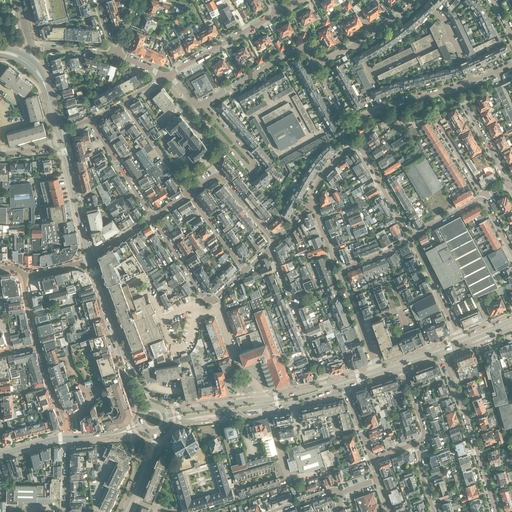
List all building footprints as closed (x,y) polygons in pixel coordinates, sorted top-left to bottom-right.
[(35,16),(37,24),(45,22),(51,21),(55,20),(57,19),(59,19),(60,18),(62,18),(63,18),(65,17),(67,17),(62,0),(31,0),(32,1),(33,7),(36,16),(35,16)] [(187,3),(184,2),(179,0),(178,2),(184,4),(183,4),(185,5),(184,6),(178,4),(177,7),(173,6),(173,7),(177,8),(183,11),(187,6),(190,4),(187,3)] [(210,13),(211,12),(218,9),(217,8),(213,0),(207,3),(205,4),(209,12),(210,13)] [(332,8),(331,6),(326,0),(325,0),(322,3),(327,11),(329,9),(329,10),(332,8)] [(372,4),(379,14),(384,10),(376,0),(374,2),(372,4)] [(430,0),(429,0),(428,0),(425,3),(423,6),(424,6),(430,12),(430,13),(432,10),(436,6),(430,0)] [(472,0),(467,6),(469,7),(470,6),(472,9),(473,9),(478,3),(479,2),(478,0),(472,0)] [(149,4),(148,6),(157,10),(158,6),(160,7),(161,5),(151,1),(150,2),(149,3),(149,4)] [(260,1),(251,6),(254,9),(253,10),(255,13),(259,10),(260,9),(263,7),(261,4),(261,3),(260,1)] [(120,3),(108,8),(109,10),(108,11),(108,13),(109,12),(109,13),(118,10),(117,7),(121,6),(120,3)] [(483,7),(478,3),(473,9),(472,9),(471,10),(474,14),(475,14),(483,7)] [(79,12),(90,9),(89,7),(90,6),(89,4),(88,4),(77,7),(79,12)] [(367,7),(374,17),(379,14),(372,4),(367,7)] [(157,10),(148,6),(147,8),(147,10),(146,12),(156,16),(157,14),(155,13),(157,10)] [(231,12),(228,6),(219,11),(218,9),(211,12),(210,13),(210,14),(212,18),(220,14),(224,21),(233,15),(235,14),(233,11),(231,12)] [(430,12),(424,6),(419,11),(425,17),(430,12)] [(370,20),(374,17),(367,7),(365,9),(364,8),(362,10),(370,20)] [(451,11),(448,8),(447,7),(443,11),(447,15),(451,11)] [(475,14),(474,14),(476,18),(479,17),(486,13),(485,12),(483,7),(475,14)] [(118,10),(109,13),(110,16),(109,16),(110,18),(111,18),(111,19),(120,16),(119,13),(124,11),(123,8),(118,10)] [(90,9),(79,12),(80,17),(83,17),(92,14),(91,14),(92,13),(92,11),(91,11),(90,9)] [(466,51),(469,50),(473,48),(471,45),(455,12),(454,11),(452,9),(451,11),(447,15),(449,16),(450,18),(465,49),(466,51)] [(313,14),(311,10),(305,13),(309,21),(313,19),(313,20),(317,17),(315,13),(313,14)] [(419,11),(415,14),(422,22),(424,20),(423,19),(425,17),(419,11)] [(123,14),(111,19),(114,26),(115,26),(115,27),(116,27),(118,27),(118,26),(118,25),(119,24),(118,22),(119,21),(118,20),(119,20),(119,19),(126,17),(127,13),(123,15),(123,14)] [(306,23),(309,21),(305,13),(300,16),(304,25),(307,24),(306,23)] [(327,18),(324,13),(322,15),(325,20),(328,25),(329,24),(331,23),(328,18),(327,18)] [(489,19),(486,13),(479,17),(480,20),(479,21),(480,23),(489,19)] [(355,18),(352,20),(357,28),(362,25),(356,14),(353,16),(355,18)] [(415,14),(411,18),(417,25),(419,22),(420,23),(422,22),(415,14)] [(233,15),(224,21),(228,27),(237,22),(233,15)] [(153,25),(156,27),(157,24),(154,23),(155,23),(153,22),(152,23),(151,22),(152,19),(144,16),(142,22),(153,26),(153,25)] [(97,25),(94,17),(88,19),(88,20),(91,28),(97,26),(97,25)] [(410,20),(406,22),(413,30),(415,28),(414,27),(417,25),(411,18),(410,20)] [(482,28),(491,24),(489,19),(480,23),(481,25),(480,25),(482,28)] [(357,28),(352,20),(350,21),(349,20),(347,22),(347,23),(352,31),(357,28)] [(47,39),(47,37),(47,34),(51,34),(50,31),(53,30),(51,25),(52,25),(52,23),(51,21),(45,22),(46,26),(39,29),(42,39),(47,39)] [(156,27),(153,25),(153,26),(142,22),(140,28),(147,31),(146,33),(152,35),(153,35),(152,34),(152,33),(150,33),(152,28),(155,30),(156,27)] [(344,24),(343,22),(338,25),(341,30),(344,28),(344,29),(345,31),(347,34),(349,33),(350,34),(353,32),(352,31),(347,23),(344,24)] [(413,30),(406,22),(402,26),(407,32),(410,30),(411,31),(413,30)] [(431,25),(428,27),(430,28),(438,44),(439,46),(445,43),(444,41),(437,26),(434,23),(433,22),(432,23),(433,24),(432,26),(431,25)] [(212,23),(207,26),(212,36),(217,33),(212,23)] [(289,23),(283,26),(287,33),(291,32),(291,33),(294,31),(289,23)] [(0,24),(0,40),(11,40),(11,25),(0,24)] [(491,24),(482,28),(484,33),(486,32),(494,29),(491,24)] [(213,36),(212,36),(207,26),(206,25),(201,28),(202,30),(202,31),(207,39),(207,40),(213,36)] [(283,26),(283,25),(280,27),(280,28),(278,29),(281,34),(278,35),(281,40),(289,36),(287,33),(283,26)] [(197,29),(195,26),(192,28),(194,32),(196,32),(202,42),(207,39),(202,31),(200,32),(199,30),(198,30),(197,29)] [(320,38),(322,38),(331,33),(329,30),(331,29),(330,26),(319,32),(320,34),(319,35),(320,38)] [(407,32),(402,26),(397,29),(404,37),(405,36),(405,34),(407,32)] [(47,34),(47,37),(51,38),(51,39),(64,39),(64,38),(65,38),(66,27),(55,27),(55,28),(54,27),(53,27),(53,28),(53,30),(50,31),(51,34),(47,34)] [(189,40),(188,38),(186,39),(185,37),(184,37),(183,35),(182,35),(181,32),(178,28),(174,30),(177,35),(177,34),(179,37),(179,38),(181,37),(182,39),(188,50),(193,47),(189,40)] [(499,36),(498,33),(495,28),(494,29),(486,32),(488,37),(494,35),(496,37),(499,36)] [(92,29),(91,41),(100,42),(102,40),(98,30),(92,29)] [(397,29),(393,33),(398,40),(401,37),(402,39),(404,37),(397,29)] [(135,37),(135,38),(144,41),(145,38),(146,39),(148,36),(137,32),(136,35),(135,37)] [(331,33),(322,38),(325,43),(334,38),(332,35),(333,35),(332,32),(331,33)] [(199,44),(192,33),(190,34),(187,36),(188,38),(189,40),(193,47),(199,44)] [(393,33),(388,36),(394,44),(396,43),(395,42),(398,40),(393,33)] [(414,41),(417,48),(434,39),(431,33),(414,41)] [(158,39),(159,37),(156,37),(153,35),(152,35),(150,40),(151,40),(151,41),(150,41),(149,44),(143,57),(149,59),(153,50),(150,49),(151,48),(152,48),(154,42),(156,38),(158,39)] [(267,47),(272,44),(267,35),(262,38),(266,45),(267,47)] [(394,44),(388,36),(386,38),(383,40),(388,47),(391,45),(392,46),(394,44)] [(334,38),(325,43),(328,48),(339,42),(336,37),(334,38)] [(144,41),(135,38),(133,42),(132,43),(133,44),(141,47),(142,45),(143,42),(144,41)] [(262,47),(266,45),(262,38),(256,41),(261,49),(263,48),(262,47)] [(174,45),(179,55),(185,52),(180,44),(177,45),(176,43),(175,44),(173,40),(171,41),(173,45),(174,45)] [(382,40),(378,43),(384,51),(386,50),(385,49),(388,47),(383,40),(382,40)] [(280,52),(283,51),(280,46),(278,41),(275,43),(280,52)] [(417,48),(414,41),(413,42),(413,41),(410,42),(412,46),(374,64),(376,69),(414,50),(415,51),(417,50),(417,48)] [(143,57),(149,44),(143,42),(142,45),(141,47),(133,44),(131,49),(131,52),(138,54),(138,55),(143,57)] [(378,43),(373,46),(378,53),(381,51),(382,52),(384,51),(378,43)] [(450,54),(445,43),(439,46),(445,59),(450,58),(450,54)] [(498,47),(502,54),(509,50),(506,44),(498,47)] [(174,58),(179,55),(174,45),(173,45),(171,46),(173,48),(170,50),(170,51),(174,58)] [(378,53),(373,46),(368,49),(373,56),(378,53)] [(501,58),(503,57),(502,54),(498,47),(498,46),(493,48),(493,50),(498,59),(501,57),(501,58)] [(246,47),(240,50),(246,61),(254,56),(251,51),(248,52),(246,47)] [(412,65),(414,63),(417,62),(419,61),(421,64),(424,63),(423,63),(441,54),(438,48),(421,56),(420,56),(419,54),(417,56),(379,75),(381,79),(412,65)] [(368,49),(363,52),(367,59),(368,60),(370,59),(369,58),(373,56),(368,49)] [(153,50),(149,59),(149,60),(155,62),(159,51),(157,50),(156,51),(153,50)] [(240,64),(243,63),(242,62),(245,60),(240,50),(234,53),(240,64)] [(498,59),(493,50),(488,52),(493,61),(498,59)] [(159,51),(155,62),(161,65),(163,64),(166,57),(166,55),(161,54),(162,52),(159,51)] [(367,59),(363,52),(360,53),(358,55),(355,56),(355,55),(353,56),(353,57),(357,63),(354,65),(354,66),(357,65),(362,62),(364,61),(367,59)] [(488,52),(483,55),(487,64),(493,61),(488,52)] [(487,64),(483,55),(478,57),(483,66),(487,64)] [(83,64),(81,57),(78,58),(78,57),(73,58),(75,70),(78,69),(83,69),(84,69),(82,64),(83,64)] [(81,57),(83,64),(84,63),(85,63),(87,65),(86,70),(90,71),(93,60),(85,58),(81,57)] [(483,66),(478,57),(473,59),(477,68),(483,66)] [(66,60),(61,61),(60,58),(55,60),(54,58),(50,59),(51,61),(52,67),(62,64),(66,63),(66,60)] [(75,70),(73,58),(66,59),(68,68),(71,67),(72,70),(72,71),(75,70)] [(302,64),(299,58),(292,62),(294,65),(292,66),(294,70),(296,69),(303,65),(302,63),(302,64)] [(336,74),(343,70),(341,67),(346,64),(348,68),(351,66),(348,59),(337,65),(337,67),(330,71),(333,76),(336,74)] [(468,62),(471,69),(472,71),(477,68),(473,59),(468,62)] [(98,61),(98,60),(96,60),(95,60),(95,61),(93,60),(90,71),(93,72),(93,70),(96,70),(99,62),(98,62),(98,61)] [(224,60),(218,63),(222,70),(225,68),(226,69),(228,68),(224,60)] [(460,64),(464,72),(464,73),(468,71),(471,69),(468,62),(467,60),(463,62),(460,64)] [(102,62),(100,61),(99,61),(99,62),(96,70),(99,71),(98,74),(101,75),(104,64),(102,63),(102,62)] [(464,72),(460,64),(459,62),(456,64),(457,66),(454,67),(458,75),(464,72)] [(110,64),(109,64),(107,63),(107,64),(104,64),(101,75),(104,76),(107,77),(110,65),(109,65),(110,64)] [(218,76),(221,75),(220,74),(223,73),(221,70),(222,70),(218,63),(213,66),(217,74),(216,74),(218,76)] [(62,64),(52,67),(54,73),(63,70),(62,64)] [(112,80),(112,78),(116,67),(113,66),(113,65),(111,64),(110,65),(107,77),(107,76),(109,77),(108,81),(112,80)] [(303,65),(296,69),(297,71),(296,72),(297,74),(306,69),(303,65)] [(363,88),(364,90),(365,92),(373,88),(371,85),(370,85),(363,69),(364,69),(362,65),(355,68),(356,70),(357,72),(357,71),(365,88),(363,88)] [(458,75),(454,67),(452,68),(451,66),(449,67),(451,77),(457,75),(458,75)] [(25,95),(33,86),(32,85),(23,77),(19,74),(9,67),(8,68),(8,67),(0,76),(1,77),(1,78),(6,82),(5,84),(17,93),(18,91),(24,96),(24,95),(25,95)] [(75,70),(77,77),(83,76),(83,69),(78,69),(75,70)] [(306,69),(297,74),(298,76),(300,76),(301,78),(308,74),(306,69)] [(217,86),(213,79),(207,70),(204,72),(204,70),(187,80),(193,91),(194,90),(198,98),(214,89),(214,88),(217,86)] [(280,73),(278,74),(282,82),(283,83),(285,82),(284,81),(287,79),(282,70),(280,71),(280,73)] [(343,70),(336,74),(338,79),(346,75),(343,70)] [(57,83),(66,80),(65,74),(53,78),(54,81),(56,80),(57,83)] [(129,79),(134,87),(142,82),(138,74),(129,79)] [(282,82),(278,74),(273,77),(278,84),(278,86),(280,84),(280,83),(282,82)] [(308,74),(301,78),(303,81),(301,82),(302,84),(311,79),(308,74)] [(416,87),(419,86),(420,86),(419,85),(421,85),(418,75),(418,74),(413,75),(413,77),(415,86),(416,87)] [(346,75),(338,79),(341,84),(348,80),(346,75)] [(278,84),(273,77),(269,79),(273,87),(274,88),(275,87),(275,86),(278,84)] [(134,87),(129,79),(124,81),(129,89),(134,87)] [(264,82),(268,90),(269,91),(271,90),(270,88),(273,87),(269,79),(264,82)] [(314,84),(311,79),(302,84),(303,86),(305,85),(306,88),(314,84)] [(66,80),(57,83),(58,85),(55,86),(56,89),(62,88),(62,91),(71,88),(71,85),(68,86),(66,80)] [(351,85),(348,80),(341,84),(344,89),(351,85)] [(400,90),(397,80),(395,81),(395,82),(391,83),(394,91),(400,90)] [(124,81),(119,84),(124,92),(129,89),(124,81)] [(260,84),(257,86),(261,94),(264,92),(268,90),(264,82),(260,84)] [(506,112),(511,109),(503,90),(502,87),(503,86),(505,85),(504,82),(502,83),(494,86),(498,95),(501,101),(504,108),(506,112)] [(394,91),(391,83),(386,85),(389,93),(394,91)] [(119,84),(115,87),(114,87),(118,95),(124,92),(119,84)] [(304,95),(308,93),(316,88),(314,84),(306,88),(305,88),(306,91),(303,93),(304,95)] [(354,90),(351,85),(344,89),(347,95),(354,90)] [(389,93),(386,85),(383,87),(383,85),(381,86),(381,87),(384,95),(386,95),(386,96),(390,94),(389,93)] [(261,94),(257,86),(252,89),(256,96),(259,95),(260,96),(262,95),(261,94)] [(114,87),(109,90),(113,98),(118,95),(114,87)] [(163,87),(161,89),(162,90),(153,98),(165,112),(174,103),(164,92),(166,90),(163,87)] [(378,98),(379,98),(379,97),(381,97),(384,95),(381,87),(378,89),(370,92),(372,95),(366,98),(367,102),(374,100),(377,98),(378,98)] [(62,91),(63,91),(60,92),(61,95),(63,94),(64,96),(70,95),(70,96),(73,95),(71,88),(62,91)] [(316,88),(308,93),(309,95),(310,94),(311,97),(319,93),(316,88)] [(107,91),(107,90),(106,89),(103,91),(104,93),(108,101),(113,98),(109,90),(107,91)] [(252,89),(247,91),(252,99),(254,97),(255,99),(257,97),(256,96),(252,89)] [(357,96),(354,90),(347,95),(350,100),(357,96)] [(108,101),(104,93),(103,91),(98,94),(99,95),(103,103),(108,101)] [(252,99),(247,91),(243,94),(247,101),(250,100),(250,101),(252,100),(252,99)] [(237,95),(239,98),(242,104),(245,102),(245,104),(247,103),(247,101),(243,94),(241,95),(240,93),(237,95)] [(312,103),(321,98),(319,93),(311,97),(313,100),(310,101),(312,103)] [(478,100),(481,105),(486,102),(487,102),(493,99),(492,97),(489,98),(486,93),(481,96),(482,97),(481,98),(480,98),(479,99),(478,100)] [(103,103),(99,95),(98,96),(97,94),(93,97),(94,98),(93,98),(98,106),(103,103)] [(297,94),(292,97),(295,103),(300,100),(297,94)] [(39,118),(39,120),(45,118),(38,95),(38,96),(37,96),(37,95),(26,98),(26,99),(25,99),(31,121),(32,120),(39,118)] [(357,96),(350,100),(349,102),(349,103),(351,103),(352,105),(363,99),(361,97),(358,98),(357,96)] [(73,105),(73,104),(77,103),(75,97),(67,99),(67,100),(65,100),(66,102),(64,103),(65,107),(67,106),(68,107),(73,105)] [(321,98),(312,103),(313,106),(315,104),(317,107),(324,103),(321,98)] [(363,99),(352,105),(355,110),(363,106),(361,103),(365,101),(363,99)] [(135,102),(142,114),(147,110),(147,108),(144,109),(139,100),(135,102)] [(300,100),(295,103),(298,109),(304,106),(300,100)] [(220,112),(227,107),(222,101),(217,106),(220,110),(220,111),(220,112)] [(142,114),(135,102),(130,105),(134,112),(138,116),(142,114)] [(288,102),(279,107),(283,114),(292,109),(288,102)] [(486,102),(481,105),(478,106),(480,112),(489,107),(487,102),(486,102)] [(327,107),(324,103),(317,107),(318,109),(317,110),(318,112),(327,107)] [(74,107),(73,105),(68,107),(68,109),(66,110),(67,113),(69,113),(70,114),(83,110),(82,110),(81,107),(77,108),(77,106),(74,107)] [(307,112),(304,106),(298,109),(302,115),(307,112)] [(229,108),(227,107),(220,112),(224,116),(231,109),(230,108),(229,108)] [(279,107),(273,110),(277,117),(283,114),(279,107)] [(321,117),(329,112),(327,107),(318,112),(321,117)] [(126,112),(124,108),(116,113),(120,121),(122,124),(123,127),(124,127),(125,126),(124,123),(123,123),(124,122),(123,121),(125,120),(125,121),(130,118),(129,115),(128,114),(127,111),(126,112)] [(227,120),(234,114),(236,113),(232,109),(231,109),(224,116),(227,120)] [(292,109),(283,114),(277,117),(266,124),(280,150),(298,141),(297,139),(306,134),(292,109)] [(450,119),(459,114),(456,109),(448,114),(450,119)] [(483,119),(492,115),(489,109),(480,114),(483,119)] [(83,110),(70,114),(70,115),(68,116),(68,119),(71,118),(71,119),(74,118),(75,119),(76,118),(76,117),(80,116),(80,115),(82,114),(82,113),(84,113),(83,110)] [(277,117),(273,110),(262,117),(266,124),(277,117)] [(146,115),(147,114),(148,113),(147,111),(139,117),(142,121),(147,117),(146,115)] [(307,112),(302,115),(305,121),(310,118),(307,112)] [(329,112),(321,117),(323,121),(332,117),(329,112)] [(116,124),(120,121),(116,113),(111,115),(115,123),(116,123),(116,124)] [(494,113),(492,115),(483,119),(486,124),(497,118),(494,113)] [(236,117),(234,114),(227,120),(231,124),(239,117),(237,116),(236,117)] [(451,119),(446,121),(447,123),(451,121),(451,122),(452,122),(453,124),(462,119),(459,114),(450,119),(451,119)] [(144,125),(152,119),(149,115),(147,117),(142,121),(144,125)] [(171,133),(174,137),(185,151),(194,161),(197,159),(198,161),(201,159),(205,156),(204,156),(207,154),(205,152),(208,149),(180,115),(177,117),(176,116),(173,118),(173,117),(169,120),(170,121),(167,123),(168,124),(165,127),(171,133)] [(440,115),(437,116),(441,123),(446,121),(445,118),(442,119),(440,115)] [(109,122),(110,122),(110,121),(111,121),(110,119),(109,117),(99,122),(99,123),(101,127),(109,122)] [(240,119),(239,117),(231,124),(234,128),(241,122),(239,120),(240,119)] [(332,117),(323,121),(321,123),(322,125),(323,124),(325,127),(327,125),(335,121),(332,117)] [(313,124),(310,118),(305,121),(308,127),(313,124)] [(400,118),(392,122),(395,127),(384,134),(387,139),(406,128),(400,118)] [(147,129),(155,123),(152,119),(144,125),(147,129)] [(465,125),(462,119),(453,124),(456,129),(457,129),(465,125)] [(104,132),(112,127),(110,125),(112,124),(111,123),(113,122),(111,120),(111,121),(110,121),(110,122),(109,122),(101,127),(104,132)] [(331,132),(338,128),(336,124),(335,121),(327,125),(329,129),(331,132)] [(241,122),(234,128),(238,132),(245,125),(244,123),(243,124),(241,122)] [(422,129),(419,131),(420,133),(431,126),(428,122),(421,126),(422,129)] [(490,132),(498,127),(496,122),(487,127),(490,132)] [(12,146),(33,140),(47,136),(46,135),(47,135),(43,123),(8,132),(8,134),(7,134),(10,145),(12,145),(12,146)] [(121,132),(122,134),(126,132),(128,135),(137,129),(134,125),(127,130),(128,130),(127,131),(125,129),(131,125),(129,123),(125,126),(124,127),(125,129),(121,132)] [(152,135),(161,129),(157,123),(149,129),(150,131),(149,131),(152,135)] [(313,124),(308,127),(312,134),(318,131),(313,124)] [(407,128),(409,132),(412,137),(413,137),(415,136),(419,134),(413,124),(407,128)] [(466,124),(465,125),(457,129),(460,134),(469,129),(466,124)] [(245,125),(238,132),(241,136),(248,130),(246,128),(247,127),(245,125)] [(434,130),(431,126),(420,133),(421,135),(425,133),(426,135),(434,130)] [(108,137),(115,132),(112,127),(104,132),(108,137)] [(338,128),(331,132),(331,133),(333,133),(335,136),(338,134),(344,131),(342,127),(339,129),(338,128)] [(498,127),(490,132),(493,137),(501,132),(498,127)] [(119,129),(117,131),(115,132),(108,137),(110,141),(117,136),(116,134),(120,132),(119,129)] [(140,133),(137,129),(128,135),(131,139),(133,137),(133,138),(140,133)] [(161,129),(152,135),(155,139),(157,141),(165,135),(161,129)] [(250,132),(248,130),(241,136),(245,140),(253,133),(254,132),(252,130),(250,132)] [(427,137),(424,139),(425,141),(436,134),(434,130),(426,135),(427,137)] [(78,171),(87,168),(85,160),(88,159),(87,155),(92,154),(92,151),(86,153),(84,143),(90,141),(88,131),(83,133),(83,135),(74,137),(75,141),(73,142),(77,160),(75,161),(78,171)] [(345,146),(351,142),(344,131),(338,134),(342,141),(340,142),(341,145),(343,143),(345,146)] [(463,141),(472,136),(470,131),(461,136),(463,141)] [(369,144),(377,139),(377,138),(378,137),(375,132),(369,136),(370,137),(366,140),(367,140),(366,140),(366,141),(367,142),(368,143),(369,144)] [(391,150),(412,137),(409,132),(396,140),(387,146),(374,154),(377,158),(385,153),(384,151),(388,148),(390,148),(391,150)] [(253,133),(245,140),(248,144),(255,138),(253,136),(254,135),(253,133)] [(121,139),(113,145),(116,148),(126,141),(121,134),(118,136),(121,139)] [(439,139),(436,134),(425,141),(427,144),(430,141),(431,143),(439,139)] [(130,145),(129,145),(129,146),(130,146),(131,148),(135,146),(144,139),(142,135),(135,140),(137,142),(134,143),(132,141),(131,142),(131,141),(128,143),(130,145)] [(498,146),(506,141),(503,135),(495,140),(498,146)] [(316,140),(319,145),(327,141),(324,136),(316,140)] [(466,146),(475,141),(472,136),(463,141),(466,146)] [(184,153),(185,151),(174,137),(167,142),(170,145),(167,148),(173,155),(176,153),(179,156),(184,153)] [(255,138),(248,144),(252,148),(258,143),(259,143),(255,138)] [(396,140),(395,138),(393,139),(387,142),(387,143),(385,144),(381,147),(380,145),(372,150),(374,154),(387,146),(396,140)] [(139,146),(140,147),(147,143),(144,139),(135,146),(136,148),(139,146)] [(380,143),(377,139),(369,144),(370,145),(370,146),(371,148),(372,148),(380,143)] [(310,143),(313,148),(319,145),(316,140),(310,143)] [(433,147),(430,149),(431,151),(442,144),(439,140),(432,144),(433,147)] [(118,152),(127,147),(126,145),(128,144),(129,145),(130,145),(128,143),(127,141),(126,141),(116,148),(118,152)] [(469,151),(478,146),(475,141),(466,146),(469,151)] [(509,147),(506,141),(498,146),(501,151),(509,147)] [(145,170),(154,163),(147,153),(153,149),(149,143),(135,153),(145,170)] [(258,143),(252,148),(250,150),(252,152),(254,155),(262,148),(259,145),(260,145),(258,143)] [(304,147),(307,152),(313,148),(310,143),(304,147)] [(329,144),(325,147),(330,154),(335,150),(329,144)] [(445,148),(442,144),(431,151),(432,153),(436,151),(437,153),(445,148)] [(322,148),(322,149),(320,151),(321,151),(327,157),(330,154),(325,147),(324,146),(323,146),(322,148)] [(478,146),(469,151),(471,154),(471,155),(472,157),(476,155),(475,154),(481,151),(478,146)] [(127,147),(118,152),(121,156),(131,150),(129,148),(128,148),(127,147)] [(298,150),(301,155),(307,152),(304,147),(298,150)] [(262,156),(266,153),(262,148),(254,155),(260,161),(264,157),(262,156)] [(445,148),(437,153),(438,155),(435,157),(436,159),(447,153),(445,148)] [(505,159),(511,155),(511,151),(510,149),(502,154),(505,159)] [(134,152),(133,150),(122,157),(124,159),(134,152)] [(292,154),(295,158),(301,155),(298,150),(292,154)] [(327,157),(321,151),(318,154),(317,153),(315,152),(314,154),(316,155),(323,162),(327,157)] [(356,161),(357,162),(361,159),(356,152),(354,151),(350,154),(355,162),(356,161)] [(396,154),(395,152),(392,154),(392,153),(389,155),(389,154),(386,156),(378,161),(380,164),(393,156),(396,154)] [(104,153),(101,155),(100,153),(91,158),(92,161),(93,163),(96,162),(98,165),(107,159),(104,153)] [(191,162),(184,153),(179,156),(179,157),(187,166),(191,162)] [(224,171),(230,165),(234,162),(225,153),(219,158),(220,160),(217,163),(224,171)] [(264,157),(260,161),(264,165),(271,159),(266,153),(262,156),(264,157)] [(447,153),(436,159),(438,162),(441,159),(442,161),(450,157),(447,153)] [(481,153),(476,156),(482,168),(483,168),(483,169),(484,168),(488,175),(487,176),(489,179),(486,181),(488,184),(493,181),(494,181),(495,181),(496,180),(496,179),(493,173),(490,174),(486,167),(489,165),(487,163),(488,163),(489,165),(492,163),(488,156),(484,158),(481,153)] [(286,163),(295,158),(292,154),(283,158),(286,163)] [(352,161),(352,160),(353,160),(349,154),(345,156),(350,165),(353,163),(352,161)] [(423,154),(407,164),(403,167),(405,171),(407,174),(422,199),(443,187),(429,164),(427,161),(423,154)] [(315,158),(313,160),(320,166),(323,162),(316,155),(314,157),(315,158)] [(393,156),(380,164),(382,168),(390,163),(396,160),(393,156)] [(134,161),(131,157),(124,162),(126,166),(134,161)] [(442,168),(453,161),(450,157),(442,161),(439,163),(442,168)] [(482,169),(482,168),(476,157),(472,159),(474,163),(473,163),(471,159),(466,162),(475,176),(479,173),(478,171),(482,169)] [(338,165),(336,167),(339,173),(342,171),(341,169),(348,164),(344,158),(341,160),(341,161),(338,162),(338,164),(338,165)] [(155,185),(159,183),(172,174),(169,171),(164,175),(159,167),(164,163),(161,159),(154,163),(145,170),(146,170),(148,173),(151,178),(154,184),(155,185)] [(273,167),(277,165),(276,164),(276,163),(274,161),(274,162),(271,159),(264,165),(266,168),(265,169),(266,170),(267,171),(270,174),(271,174),(276,179),(281,184),(285,176),(282,174),(275,170),(272,167),(273,166),(273,167)] [(403,162),(401,159),(399,161),(398,160),(391,165),(392,166),(384,171),(386,175),(398,167),(401,165),(402,167),(403,167),(407,164),(405,161),(403,162)] [(310,162),(309,164),(317,170),(320,166),(313,160),(311,163),(310,162)] [(137,165),(134,161),(126,166),(129,170),(137,165)] [(355,170),(364,165),(361,161),(353,166),(355,170)] [(97,172),(99,171),(108,165),(105,162),(96,168),(97,172)] [(237,177),(239,176),(237,174),(238,173),(236,170),(239,168),(234,162),(230,165),(224,171),(231,179),(234,177),(235,179),(237,177)] [(448,171),(456,166),(453,162),(442,169),(444,171),(447,169),(448,171)] [(309,167),(307,170),(314,175),(317,170),(309,164),(307,166),(309,167)] [(100,177),(104,175),(114,169),(111,165),(104,169),(105,171),(99,175),(100,177)] [(137,165),(129,170),(132,174),(140,169),(137,165)] [(364,165),(355,170),(358,174),(361,173),(361,172),(366,169),(364,165)] [(87,168),(78,171),(83,195),(97,186),(102,182),(101,180),(100,177),(99,175),(97,172),(96,168),(95,166),(91,168),(88,168),(87,168)] [(448,177),(459,171),(456,166),(448,171),(445,173),(448,177)] [(339,173),(336,167),(335,167),(332,170),(338,178),(339,177),(341,181),(342,180),(343,181),(344,180),(339,173)] [(109,177),(116,172),(114,169),(104,175),(100,177),(101,180),(108,175),(109,177)] [(140,169),(132,174),(135,179),(143,174),(140,169)] [(361,173),(358,174),(357,175),(359,179),(369,173),(366,169),(361,172),(361,173)] [(266,170),(262,174),(269,182),(270,184),(276,179),(271,174),(270,174),(267,171),(266,170)] [(304,172),(303,174),(311,179),(314,175),(307,170),(305,172),(304,172)] [(329,173),(336,185),(338,184),(338,182),(339,181),(338,178),(332,170),(329,173)] [(402,176),(407,174),(405,171),(401,173),(399,175),(396,177),(395,174),(388,179),(390,183),(402,176)] [(454,180),(461,175),(459,171),(448,177),(449,180),(453,178),(454,180)] [(141,185),(151,178),(148,173),(144,175),(145,177),(138,182),(141,185)] [(334,186),(336,185),(329,173),(326,176),(327,177),(326,178),(327,179),(328,179),(332,184),(333,187),(334,186)] [(479,173),(475,176),(476,178),(477,178),(482,187),(485,186),(486,186),(488,185),(488,184),(486,181),(489,179),(487,176),(485,173),(481,175),(479,173)] [(257,178),(265,187),(269,183),(269,182),(262,174),(257,178)] [(303,176),(301,179),(308,184),(311,179),(303,174),(301,176),(303,176)] [(110,186),(120,179),(118,175),(111,180),(113,181),(110,183),(111,183),(109,184),(110,186)] [(455,182),(452,184),(453,186),(464,179),(461,175),(454,180),(455,182)] [(241,179),(239,176),(237,177),(235,179),(233,181),(235,184),(234,185),(236,188),(243,182),(242,181),(245,179),(243,177),(241,179)] [(402,176),(390,183),(392,186),(402,181),(401,180),(401,179),(401,178),(403,177),(402,176)] [(165,187),(173,181),(170,177),(164,181),(166,183),(164,185),(165,187)] [(408,181),(410,180),(408,177),(403,180),(402,181),(392,186),(395,191),(402,187),(401,184),(404,183),(408,180),(408,181)] [(65,204),(60,187),(58,178),(49,181),(40,182),(42,190),(46,206),(65,204)] [(151,178),(141,185),(143,188),(150,184),(151,186),(154,184),(151,178)] [(265,187),(257,178),(253,182),(259,189),(260,190),(264,186),(265,187)] [(369,186),(375,182),(372,178),(365,183),(363,184),(361,185),(362,187),(364,186),(365,187),(368,185),(369,186)] [(120,179),(110,186),(111,188),(112,187),(115,185),(116,187),(123,183),(120,179)] [(298,181),(297,183),(306,188),(308,184),(301,179),(300,182),(298,181)] [(467,183),(464,179),(453,186),(454,188),(458,186),(459,188),(467,183)] [(107,180),(102,182),(106,191),(107,191),(108,190),(111,188),(110,186),(109,184),(107,180)] [(239,192),(251,182),(250,180),(245,184),(243,182),(236,188),(239,192)] [(170,189),(176,185),(173,181),(165,187),(164,187),(162,188),(163,190),(165,189),(166,189),(168,187),(170,189)] [(207,188),(210,192),(215,189),(215,190),(218,189),(217,188),(220,186),(218,181),(207,188)] [(112,203),(111,200),(109,196),(108,193),(107,191),(106,191),(102,182),(97,186),(104,202),(107,206),(112,203)] [(251,182),(239,192),(242,195),(249,189),(247,187),(250,185),(250,184),(252,183),(251,182)] [(347,186),(349,189),(351,192),(360,186),(358,182),(353,185),(352,183),(350,185),(347,186)] [(10,204),(10,207),(10,209),(23,208),(31,207),(34,207),(36,207),(30,183),(20,184),(9,184),(10,189),(10,204)] [(123,183),(116,187),(117,189),(114,191),(115,193),(125,186),(123,183)] [(159,183),(155,185),(157,189),(160,192),(163,190),(162,188),(164,187),(162,184),(161,185),(159,183)] [(306,188),(297,183),(296,185),(297,186),(296,189),(304,193),(306,188)] [(470,200),(474,197),(469,187),(467,184),(463,187),(464,190),(470,200)] [(178,188),(176,185),(170,189),(171,191),(168,193),(166,189),(165,189),(163,190),(160,192),(158,193),(162,199),(169,195),(171,198),(180,193),(181,190),(179,187),(178,188)] [(411,187),(413,186),(412,185),(410,186),(410,185),(406,187),(403,189),(402,187),(395,191),(397,195),(411,187)] [(125,186),(114,194),(115,196),(120,193),(121,194),(127,190),(125,186)] [(223,199),(230,193),(224,186),(212,195),(216,200),(218,198),(219,199),(221,197),(223,199)] [(361,186),(360,186),(351,192),(356,199),(361,195),(364,194),(365,193),(361,186)] [(149,197),(155,193),(152,187),(145,191),(149,197)] [(245,198),(256,188),(255,187),(251,191),(249,189),(242,195),(245,198)] [(411,187),(397,195),(400,200),(407,195),(406,193),(409,192),(410,191),(409,189),(411,188),(411,187)] [(210,192),(207,188),(198,194),(197,196),(208,211),(217,204),(210,194),(209,195),(208,194),(210,192)] [(256,188),(245,198),(247,201),(254,196),(253,194),(258,190),(256,188)] [(367,199),(378,192),(375,188),(364,194),(361,195),(356,199),(355,199),(357,202),(360,207),(367,203),(366,199),(364,200),(363,197),(365,196),(367,199)] [(304,193),(296,189),(294,192),(293,191),(292,193),(293,194),(302,199),(301,198),(304,193)] [(327,193),(326,190),(321,192),(322,196),(319,197),(321,201),(319,202),(321,206),(330,203),(331,204),(332,203),(336,201),(333,195),(329,197),(328,195),(329,194),(328,192),(327,193)] [(340,196),(338,193),(337,190),(332,193),(333,195),(336,201),(342,199),(340,196)] [(463,193),(461,194),(465,202),(470,200),(464,190),(462,191),(463,193)] [(414,199),(413,198),(416,197),(419,195),(417,191),(414,192),(414,193),(412,194),(413,196),(408,199),(407,196),(400,201),(403,205),(414,199)] [(461,205),(465,202),(461,194),(460,192),(458,193),(456,195),(455,195),(461,205)] [(160,201),(162,199),(158,193),(150,198),(151,199),(150,200),(156,208),(160,205),(162,204),(160,201)] [(223,204),(232,196),(230,193),(223,199),(221,197),(219,199),(218,198),(216,200),(219,203),(221,205),(222,203),(223,204)] [(261,196),(263,195),(261,193),(256,197),(254,196),(247,201),(250,205),(261,195),(261,196)] [(455,193),(452,195),(453,196),(454,198),(452,199),(457,207),(461,205),(455,195),(456,195),(455,193)] [(87,197),(90,207),(98,204),(95,194),(87,197)] [(293,200),(300,203),(302,199),(293,194),(290,198),(288,197),(293,200)] [(261,195),(250,205),(253,208),(260,202),(258,201),(261,198),(262,198),(263,197),(261,196),(261,195)] [(122,196),(117,200),(112,203),(107,206),(114,217),(114,218),(119,215),(123,213),(128,209),(130,208),(133,206),(136,204),(131,196),(126,199),(126,200),(125,201),(122,196)] [(227,204),(228,205),(235,200),(232,196),(223,204),(222,203),(221,205),(222,207),(224,205),(227,204)] [(372,207),(383,200),(381,196),(374,200),(375,202),(371,204),(372,207)] [(300,204),(300,203),(293,200),(288,197),(285,202),(295,207),(297,202),(300,204)] [(507,198),(506,199),(505,197),(498,201),(501,206),(509,202),(507,198)] [(405,208),(412,204),(411,203),(414,201),(415,201),(414,199),(403,205),(405,208)] [(190,200),(186,203),(193,214),(195,213),(192,209),(195,207),(190,200)] [(226,213),(238,203),(235,200),(228,205),(229,206),(227,208),(226,207),(223,209),(224,209),(226,213)] [(264,202),(263,200),(260,202),(253,208),(256,211),(267,202),(266,201),(264,202)] [(344,205),(342,200),(336,202),(336,201),(332,203),(331,204),(320,208),(322,214),(336,209),(344,206),(344,207),(350,204),(349,202),(344,205)] [(376,210),(380,208),(386,204),(383,200),(372,207),(374,211),(376,210)] [(258,215),(265,209),(264,207),(267,205),(268,203),(269,202),(268,201),(267,202),(256,211),(258,215)] [(295,207),(285,202),(283,207),(292,212),(295,207)] [(351,226),(367,220),(365,216),(363,212),(360,207),(357,202),(344,207),(346,212),(348,217),(351,225),(351,226)] [(407,213),(417,207),(416,205),(416,204),(416,203),(416,202),(412,204),(405,208),(407,213)] [(509,202),(501,206),(503,212),(511,208),(510,206),(511,206),(509,202)] [(190,216),(193,214),(186,203),(183,205),(190,216)] [(222,207),(221,205),(219,203),(217,204),(208,211),(210,214),(217,210),(218,212),(223,209),(222,207)] [(238,203),(226,213),(227,214),(230,212),(230,211),(232,210),(234,212),(241,206),(238,203)] [(47,223),(49,222),(57,221),(59,221),(67,220),(65,204),(46,206),(45,206),(47,223)] [(381,209),(377,211),(378,212),(374,214),(375,216),(376,216),(388,209),(386,204),(380,208),(381,209)] [(182,215),(183,214),(183,215),(185,213),(187,216),(186,216),(187,218),(190,216),(183,205),(178,207),(181,212),(180,213),(182,215)] [(483,220),(481,217),(484,215),(479,205),(474,208),(482,221),(483,220)] [(133,206),(128,209),(130,213),(131,212),(132,214),(138,211),(136,208),(135,209),(133,206)] [(232,215),(234,217),(243,209),(241,206),(234,212),(232,213),(233,214),(232,215)] [(261,218),(271,210),(274,207),(273,206),(270,208),(267,211),(265,209),(258,215),(261,218)] [(10,207),(0,207),(0,222),(7,222),(7,217),(14,217),(14,222),(24,222),(23,208),(10,209),(10,207)] [(279,212),(274,207),(271,210),(261,218),(264,221),(271,215),(270,214),(271,212),(274,215),(276,214),(279,212)] [(292,212),(283,207),(281,209),(283,210),(281,213),(289,218),(292,212)] [(417,207),(407,213),(409,217),(421,211),(422,210),(422,209),(420,209),(420,208),(419,209),(417,207)] [(113,221),(110,222),(104,226),(102,226),(98,208),(87,211),(92,235),(93,235),(94,241),(95,242),(95,243),(96,244),(98,244),(99,243),(104,240),(119,230),(113,221)] [(482,221),(474,208),(470,210),(474,218),(476,217),(479,222),(482,221)] [(129,213),(130,213),(128,209),(123,213),(126,218),(126,219),(127,222),(128,221),(130,224),(134,222),(129,214),(127,215),(127,214),(129,213)] [(179,214),(176,209),(173,211),(174,213),(173,214),(175,216),(173,218),(177,224),(180,228),(185,225),(183,222),(181,222),(181,221),(179,219),(183,216),(182,215),(180,213),(179,214)] [(227,214),(226,213),(224,209),(223,209),(218,212),(216,214),(217,215),(217,216),(219,219),(227,214)] [(239,219),(246,213),(243,209),(234,217),(233,218),(234,219),(234,220),(238,217),(239,219)] [(384,216),(391,213),(388,209),(376,216),(374,217),(372,219),(369,220),(371,224),(377,221),(376,220),(379,218),(378,217),(383,214),(384,216)] [(470,210),(465,213),(473,226),(475,225),(472,219),(474,218),(470,210)] [(138,211),(132,214),(136,220),(141,216),(138,211)] [(418,215),(422,213),(421,211),(409,217),(412,221),(419,217),(418,215)] [(499,220),(501,218),(507,215),(506,212),(505,211),(503,212),(504,213),(497,217),(499,220)] [(126,218),(123,213),(119,215),(126,226),(130,224),(128,221),(127,222),(126,219),(126,218)] [(165,225),(171,221),(170,220),(171,219),(170,217),(172,216),(170,213),(161,219),(165,225)] [(238,225),(236,227),(238,225),(243,222),(249,216),(246,213),(239,219),(240,220),(236,223),(238,225)] [(304,218),(308,229),(314,226),(315,226),(310,213),(306,214),(307,217),(304,218)] [(473,226),(465,213),(461,215),(465,223),(468,222),(470,227),(473,226)] [(188,224),(196,218),(193,214),(190,216),(187,218),(185,220),(188,223),(187,224),(188,224)] [(227,214),(219,219),(222,223),(229,217),(227,214)] [(126,226),(119,215),(114,218),(117,223),(118,222),(122,229),(126,226)] [(327,225),(338,221),(336,216),(336,215),(324,219),(327,225)] [(380,226),(394,218),(392,215),(384,219),(385,221),(382,222),(379,224),(376,225),(377,227),(380,226)] [(238,225),(236,227),(237,228),(238,226),(239,227),(243,223),(245,225),(252,219),(249,216),(243,222),(238,225)] [(439,228),(438,228),(445,241),(464,278),(465,280),(469,289),(470,290),(471,292),(473,296),(474,298),(478,296),(482,295),(490,291),(498,288),(495,282),(491,274),(486,264),(482,257),(477,248),(475,243),(473,240),(465,224),(460,216),(439,228)] [(193,228),(195,231),(199,228),(198,226),(204,221),(200,217),(192,223),(195,227),(193,228)] [(225,228),(231,224),(232,223),(233,223),(231,220),(232,220),(231,219),(229,217),(222,223),(225,228)] [(279,217),(269,226),(275,232),(285,223),(279,217)] [(419,217),(412,221),(413,224),(413,225),(414,227),(415,227),(415,228),(422,224),(419,217)] [(377,227),(377,228),(378,230),(381,229),(380,228),(384,226),(385,228),(395,222),(394,218),(380,226),(377,227)] [(241,234),(244,231),(254,223),(252,219),(245,225),(246,226),(243,228),(242,229),(243,230),(240,232),(241,234)] [(477,230),(489,224),(486,219),(479,224),(480,226),(476,228),(477,230)] [(328,229),(339,225),(339,223),(341,222),(340,220),(338,221),(327,225),(328,229)] [(368,233),(365,225),(369,223),(368,221),(367,220),(351,226),(351,225),(347,227),(346,227),(348,232),(350,236),(355,234),(356,238),(357,240),(359,239),(361,238),(360,236),(368,233)] [(60,234),(58,228),(58,225),(57,221),(49,222),(47,223),(42,224),(42,229),(42,236),(42,237),(41,245),(44,244),(52,243),(61,244),(64,243),(64,245),(66,244),(71,244),(77,243),(78,242),(76,232),(64,234),(60,234)] [(176,230),(180,228),(177,224),(175,226),(173,223),(172,223),(171,221),(165,225),(169,231),(174,228),(176,230)] [(224,232),(233,226),(232,223),(231,224),(225,228),(223,230),(224,232)] [(254,223),(244,231),(245,233),(246,232),(247,232),(249,230),(250,232),(257,226),(254,223)] [(310,235),(308,231),(307,231),(303,223),(299,225),(300,226),(304,234),(305,234),(306,236),(310,235)] [(390,229),(387,231),(385,232),(387,234),(399,228),(396,223),(389,228),(390,229)] [(32,224),(32,264),(33,264),(35,264),(38,264),(40,264),(41,264),(40,255),(40,253),(42,237),(42,229),(42,224),(32,224)] [(147,236),(154,232),(150,224),(142,229),(147,236)] [(483,233),(491,228),(489,224),(477,230),(478,233),(482,231),(483,233)] [(346,225),(344,226),(340,227),(339,225),(328,229),(330,233),(339,230),(341,229),(346,227),(347,227),(346,225)] [(195,232),(193,233),(197,239),(208,230),(205,226),(198,232),(199,233),(197,235),(195,232)] [(304,234),(300,226),(296,229),(301,240),(302,242),(304,241),(303,237),(305,236),(304,234)] [(317,232),(315,226),(314,226),(315,229),(309,232),(310,235),(317,232)] [(238,231),(235,227),(234,228),(225,234),(228,238),(234,233),(238,231)] [(18,228),(9,229),(9,239),(12,239),(12,260),(19,263),(18,242),(18,233),(18,228)] [(180,228),(176,230),(172,233),(172,234),(171,235),(174,240),(184,234),(181,229),(180,228)] [(401,231),(399,228),(387,234),(388,236),(392,234),(393,236),(401,231)] [(445,241),(438,228),(431,231),(431,232),(433,234),(438,244),(445,241)] [(491,228),(483,233),(485,235),(481,237),(482,239),(494,233),(491,228)] [(147,236),(142,229),(139,231),(140,232),(138,232),(143,240),(148,237),(147,236)] [(297,245),(302,242),(301,240),(296,229),(291,234),(295,243),(296,243),(297,245)] [(331,237),(339,235),(343,233),(341,229),(339,230),(330,233),(331,237)] [(388,236),(387,234),(385,232),(384,229),(375,234),(378,240),(382,248),(391,243),(388,236)] [(208,239),(206,238),(211,234),(208,230),(197,239),(198,240),(199,239),(199,240),(202,238),(204,240),(205,241),(208,239)] [(401,231),(393,236),(390,238),(391,241),(395,239),(396,240),(402,237),(403,236),(403,235),(402,234),(401,231)] [(156,267),(155,265),(156,264),(150,254),(151,253),(150,251),(148,249),(147,247),(138,232),(133,235),(127,239),(134,250),(133,250),(136,254),(135,254),(146,271),(148,269),(149,270),(152,269),(151,267),(154,266),(155,268),(156,267)] [(240,232),(238,233),(235,235),(234,233),(228,238),(231,241),(239,236),(239,235),(241,234),(240,232)] [(433,234),(431,232),(428,233),(428,232),(418,237),(422,244),(429,241),(428,239),(430,238),(430,236),(433,234)] [(197,250),(202,247),(200,245),(199,242),(198,240),(197,239),(193,233),(188,236),(197,250)] [(245,237),(247,240),(250,243),(255,251),(259,248),(261,247),(267,242),(260,234),(258,236),(255,239),(251,233),(245,237)] [(488,241),(496,237),(494,233),(482,239),(483,242),(487,239),(488,241)] [(151,242),(158,237),(156,234),(147,240),(148,242),(150,241),(151,242)] [(244,238),(241,234),(239,235),(239,236),(231,241),(233,245),(241,239),(242,240),(244,238)] [(323,245),(319,236),(308,240),(310,245),(311,244),(313,249),(323,245)] [(158,237),(151,242),(152,244),(150,245),(152,247),(160,241),(158,237)] [(205,252),(208,250),(207,248),(210,246),(216,241),(218,240),(215,237),(207,242),(209,244),(203,248),(205,252)] [(292,250),(293,248),(294,247),(292,245),(294,244),(287,237),(283,240),(291,248),(292,250)] [(341,241),(345,240),(344,237),(333,242),(335,246),(342,243),(341,241)] [(487,248),(499,241),(496,237),(488,241),(489,243),(485,246),(487,248)] [(186,243),(183,239),(177,243),(179,247),(186,243)] [(372,241),(376,251),(380,249),(376,239),(372,241)] [(121,285),(120,281),(120,280),(123,279),(145,271),(126,240),(100,256),(100,259),(108,285),(107,286),(108,289),(131,351),(163,339),(158,326),(157,326),(152,315),(155,313),(150,303),(146,304),(143,296),(133,300),(128,285),(122,287),(121,285)] [(182,251),(188,247),(187,245),(191,243),(190,240),(188,242),(186,243),(179,247),(182,251)] [(287,252),(288,250),(291,248),(283,240),(280,244),(285,249),(285,250),(287,252)] [(156,249),(163,245),(160,241),(152,247),(151,247),(154,251),(156,249)] [(216,241),(210,246),(207,248),(208,250),(211,248),(212,249),(214,252),(217,249),(216,247),(219,245),(216,241)] [(435,246),(436,246),(425,251),(444,288),(458,281),(464,278),(445,241),(438,244),(435,246)] [(499,241),(487,248),(489,253),(501,246),(499,241)] [(246,246),(244,243),(243,242),(235,247),(238,253),(243,250),(242,249),(245,247),(246,246)] [(372,252),(369,246),(368,246),(367,244),(366,244),(365,244),(365,242),(364,242),(364,244),(368,254),(372,252)] [(425,251),(435,246),(434,243),(431,245),(430,242),(423,246),(425,251)] [(69,252),(71,257),(75,253),(78,248),(78,244),(77,243),(71,244),(71,245),(66,247),(67,253),(69,252)] [(49,245),(49,244),(46,245),(47,245),(45,245),(43,246),(44,251),(45,250),(48,264),(54,263),(52,257),(50,252),(51,252),(49,245)] [(55,247),(54,245),(52,244),(49,245),(51,252),(50,252),(52,257),(54,263),(60,261),(59,256),(57,255),(56,252),(56,253),(55,250),(55,247)] [(285,253),(287,252),(285,250),(285,249),(280,244),(276,247),(281,253),(282,254),(282,256),(285,253)] [(350,245),(353,250),(354,254),(356,258),(360,257),(356,247),(353,248),(352,244),(350,245)] [(364,255),(368,254),(364,244),(360,245),(364,255)] [(156,254),(165,249),(163,245),(156,249),(154,251),(156,254)] [(340,255),(353,250),(350,245),(349,245),(350,248),(348,249),(347,246),(344,247),(345,249),(339,251),(340,255)] [(246,246),(245,247),(242,249),(243,250),(238,253),(242,257),(246,254),(245,253),(247,252),(246,251),(248,250),(246,246)] [(317,257),(326,254),(323,246),(307,252),(309,257),(316,255),(317,257)] [(58,250),(57,247),(55,247),(55,250),(56,253),(56,252),(57,255),(59,256),(60,261),(66,260),(66,259),(64,253),(62,254),(60,250),(58,250)] [(64,253),(66,259),(71,257),(69,252),(67,253),(66,247),(63,248),(63,249),(60,250),(62,254),(64,253)] [(188,247),(182,251),(184,256),(191,251),(188,247)] [(202,247),(197,250),(195,251),(200,258),(204,255),(205,256),(201,259),(204,263),(207,261),(209,260),(210,259),(205,252),(203,248),(203,249),(202,247)] [(215,258),(217,257),(224,252),(220,247),(217,249),(214,252),(213,252),(212,253),(215,258)] [(276,247),(274,249),(274,250),(276,257),(282,254),(281,253),(276,247)] [(491,274),(496,271),(499,270),(502,268),(508,265),(510,264),(501,247),(482,257),(486,264),(491,274)] [(401,253),(403,257),(404,256),(405,256),(405,254),(411,251),(409,248),(406,250),(401,253)] [(165,249),(156,254),(158,258),(160,257),(168,252),(165,249)] [(249,249),(248,250),(246,251),(247,252),(245,253),(246,254),(242,257),(243,259),(246,260),(249,257),(253,254),(249,249)] [(342,259),(354,254),(353,250),(340,255),(342,259)] [(405,256),(404,256),(405,258),(402,260),(402,261),(414,256),(411,251),(405,254),(405,256)] [(158,263),(161,262),(170,256),(168,252),(160,257),(158,258),(159,260),(157,261),(158,263)] [(221,263),(228,258),(224,253),(217,258),(221,263)] [(282,254),(276,257),(279,264),(288,260),(285,253),(282,256),(282,254)] [(395,253),(392,255),(387,258),(392,267),(397,264),(400,263),(399,261),(397,258),(396,255),(395,253)] [(196,254),(187,260),(191,266),(200,260),(196,254)] [(354,254),(342,259),(343,263),(350,260),(356,258),(354,254)] [(172,260),(170,256),(161,262),(163,266),(172,260)] [(320,287),(321,287),(333,283),(323,256),(314,260),(323,283),(319,285),(320,287)] [(405,267),(416,262),(414,257),(403,263),(405,267)] [(262,261),(265,269),(253,274),(255,279),(273,272),(268,259),(262,261)] [(384,271),(386,270),(382,259),(378,261),(381,268),(383,268),(384,271)] [(227,267),(233,273),(237,269),(231,263),(229,265),(225,261),(223,263),(226,267),(227,267)] [(292,264),(291,261),(288,263),(280,266),(284,274),(294,269),(294,268),(293,265),(292,264)] [(374,262),(379,274),(383,273),(381,269),(381,268),(378,261),(374,262)] [(165,273),(176,266),(174,262),(166,266),(168,268),(164,271),(165,273)] [(375,271),(377,277),(379,276),(379,274),(374,262),(370,264),(373,271),(375,271)] [(416,262),(408,266),(410,270),(419,266),(416,262)] [(366,265),(370,276),(374,274),(373,271),(370,264),(366,265)] [(305,265),(302,266),(299,267),(294,269),(284,274),(287,281),(294,279),(293,276),(297,275),(295,271),(300,269),(302,274),(303,276),(309,274),(305,265)] [(370,276),(366,265),(362,267),(365,275),(367,274),(367,275),(368,277),(370,276)] [(509,268),(508,265),(502,268),(503,271),(502,271),(505,277),(511,274),(509,268)] [(172,275),(179,271),(176,266),(165,273),(167,276),(166,276),(167,278),(172,275)] [(197,276),(205,271),(202,266),(194,271),(197,276)] [(419,266),(410,270),(410,271),(412,276),(421,271),(419,266)] [(229,277),(233,273),(227,267),(226,267),(223,271),(229,277)] [(229,277),(223,271),(222,271),(221,269),(219,271),(221,272),(218,275),(224,281),(229,277)] [(358,283),(361,282),(359,277),(359,278),(358,275),(359,275),(358,272),(357,272),(356,269),(351,271),(355,279),(357,279),(358,283)] [(68,274),(71,274),(70,270),(61,272),(64,283),(69,281),(68,279),(69,279),(68,274)] [(77,279),(75,283),(76,284),(78,281),(84,272),(78,270),(77,279)] [(154,281),(157,279),(163,276),(159,270),(151,275),(154,281)] [(495,282),(498,280),(495,275),(500,272),(499,270),(496,271),(491,274),(495,282)] [(169,283),(182,275),(179,271),(172,275),(167,278),(169,280),(168,281),(169,283)] [(208,276),(205,271),(197,276),(201,281),(208,276)] [(355,279),(351,271),(347,273),(351,283),(352,285),(356,283),(354,279),(355,279)] [(421,271),(412,276),(414,280),(423,276),(421,271)] [(64,284),(64,283),(61,272),(55,274),(59,286),(62,285),(63,286),(63,287),(64,287),(64,288),(66,288),(66,286),(66,285),(65,283),(64,284)] [(93,288),(92,284),(89,277),(84,272),(78,281),(76,284),(76,285),(74,285),(73,283),(66,285),(66,286),(66,288),(69,295),(76,293),(78,292),(93,288)] [(12,274),(1,275),(3,288),(4,294),(4,297),(22,294),(21,281),(18,281),(18,280),(17,278),(16,277),(15,276),(12,276),(12,274)] [(42,295),(48,294),(59,291),(60,291),(54,274),(42,277),(45,289),(41,290),(42,295)] [(69,281),(64,283),(64,284),(65,283),(66,285),(73,283),(73,282),(74,282),(73,276),(71,277),(71,274),(68,274),(69,279),(68,279),(69,281)] [(211,274),(208,276),(201,281),(204,287),(208,285),(208,283),(210,282),(209,281),(210,281),(209,279),(213,277),(211,274)] [(246,285),(252,283),(255,281),(252,274),(249,276),(243,279),(246,285)] [(266,283),(275,279),(274,279),(272,274),(264,277),(266,283)] [(312,279),(309,274),(303,276),(301,277),(303,280),(297,283),(296,280),(288,284),(290,288),(303,283),(304,283),(312,279)] [(182,275),(169,283),(172,288),(185,279),(182,275)] [(223,282),(216,275),(212,279),(218,286),(223,282)] [(401,275),(393,279),(395,284),(403,280),(401,275)] [(423,276),(414,280),(417,285),(418,284),(426,280),(423,276)] [(31,293),(36,291),(41,290),(38,278),(31,280),(30,283),(30,285),(31,293)] [(453,286),(445,290),(447,294),(459,289),(460,288),(467,285),(464,280),(465,280),(464,278),(458,281),(459,282),(457,283),(459,286),(454,288),(453,286)] [(210,281),(209,281),(210,282),(208,283),(208,285),(204,287),(208,292),(212,292),(218,286),(212,279),(211,280),(212,280),(211,281),(210,281)] [(277,284),(275,279),(266,283),(269,288),(277,284)] [(312,279),(304,283),(303,283),(304,285),(306,290),(314,286),(312,279)] [(158,291),(162,288),(165,286),(168,285),(166,282),(167,282),(166,282),(165,280),(162,282),(160,283),(155,286),(158,291)] [(403,280),(395,284),(398,288),(405,285),(403,280)] [(428,285),(426,280),(418,284),(420,289),(428,285)] [(178,294),(189,286),(186,282),(179,286),(180,289),(178,291),(178,292),(177,293),(178,294)] [(245,294),(248,292),(247,289),(245,290),(243,283),(238,285),(244,300),(247,299),(245,294)] [(292,293),(300,290),(299,289),(301,289),(300,287),(304,285),(303,283),(290,288),(292,293)] [(277,285),(277,284),(269,288),(271,293),(279,290),(277,285)] [(324,289),(320,290),(320,291),(322,291),(323,292),(326,291),(328,295),(336,292),(333,285),(323,288),(324,289)] [(381,285),(373,288),(375,293),(383,290),(381,285)] [(405,285),(398,288),(400,293),(408,289),(405,285)] [(428,285),(420,289),(423,293),(425,292),(430,289),(428,285)] [(172,304),(193,292),(189,286),(178,294),(176,295),(175,295),(173,296),(169,299),(172,304)] [(79,297),(85,295),(86,295),(95,292),(93,288),(78,292),(79,297)] [(59,291),(62,300),(68,298),(66,289),(60,291),(59,291)] [(237,300),(236,297),(237,297),(234,289),(229,290),(232,299),(233,299),(234,301),(235,301),(236,302),(231,303),(232,307),(238,305),(236,300),(237,300)] [(409,289),(402,293),(404,297),(412,294),(409,289)] [(459,289),(447,294),(450,299),(461,294),(459,289)] [(50,303),(62,300),(59,291),(48,294),(50,303)] [(251,300),(261,297),(258,291),(249,294),(251,300)] [(490,291),(482,295),(484,300),(492,297),(490,291)] [(86,299),(85,299),(84,299),(84,302),(96,298),(97,298),(95,292),(86,295),(85,295),(86,299)] [(172,304),(169,299),(166,295),(167,295),(165,292),(160,295),(166,308),(172,304)] [(275,300),(282,297),(279,292),(273,294),(275,300)] [(363,292),(355,295),(357,300),(365,297),(363,292)] [(425,292),(417,297),(419,301),(428,296),(425,292)] [(417,322),(425,318),(431,316),(436,314),(441,313),(440,310),(433,294),(410,305),(411,307),(410,307),(417,322)] [(462,294),(461,294),(450,299),(452,304),(460,301),(460,300),(462,299),(461,297),(462,297),(462,296),(462,295),(462,294)] [(40,299),(43,298),(42,295),(37,296),(37,295),(32,297),(34,305),(38,304),(38,302),(39,301),(39,300),(40,300),(40,299)] [(473,296),(469,298),(452,306),(459,319),(463,329),(482,321),(477,309),(479,309),(476,303),(474,298),(473,296)] [(283,357),(271,324),(261,297),(251,300),(250,301),(254,312),(253,312),(261,335),(260,335),(258,330),(248,334),(253,347),(239,352),(243,364),(261,358),(262,363),(261,363),(270,389),(274,387),(275,389),(291,383),(282,358),(283,357)] [(330,299),(331,300),(333,306),(340,303),(341,303),(340,298),(339,299),(338,297),(330,299)] [(496,307),(499,313),(503,311),(503,310),(505,309),(501,300),(500,300),(499,297),(496,298),(497,301),(494,303),(496,307)] [(34,310),(43,308),(45,308),(43,298),(40,299),(40,300),(39,300),(39,301),(38,302),(38,304),(34,305),(33,305),(34,310)] [(83,305),(79,306),(79,309),(98,304),(96,298),(84,302),(82,302),(83,305)] [(274,307),(286,302),(284,298),(277,301),(278,303),(277,304),(277,303),(273,305),(274,307)] [(490,303),(489,301),(485,302),(486,305),(490,316),(494,314),(494,315),(499,313),(494,303),(494,302),(490,303)] [(276,312),(288,307),(286,302),(274,307),(276,312)] [(343,308),(341,303),(340,303),(333,306),(334,309),(326,312),(327,314),(330,313),(343,308)] [(99,309),(98,304),(79,309),(81,315),(99,309)] [(230,318),(250,310),(248,304),(241,307),(239,308),(239,307),(227,312),(230,318)] [(309,305),(298,309),(300,313),(312,308),(311,306),(310,306),(310,305),(309,305)] [(278,317),(290,312),(288,307),(276,312),(278,317)] [(302,317),(314,312),(312,308),(305,312),(300,313),(302,317)] [(343,308),(330,313),(331,315),(335,313),(337,316),(344,313),(343,308)] [(59,320),(59,319),(58,316),(58,314),(62,313),(61,309),(35,316),(36,322),(37,326),(50,322),(50,321),(55,319),(56,320),(59,320)] [(101,315),(99,309),(81,315),(82,320),(101,315)] [(250,310),(230,318),(232,323),(243,319),(242,316),(246,314),(247,315),(251,313),(250,310)] [(8,320),(9,320),(27,317),(26,312),(16,314),(15,314),(16,314),(8,316),(8,320)] [(69,325),(67,318),(65,313),(65,312),(62,313),(58,314),(58,316),(59,319),(59,320),(56,320),(55,319),(50,321),(50,322),(37,326),(39,334),(41,335),(60,330),(60,332),(65,330),(67,336),(66,336),(68,345),(71,344),(75,342),(72,334),(70,328),(69,325)] [(280,321),(292,316),(290,312),(278,317),(280,321)] [(303,321),(315,316),(315,315),(314,312),(302,317),(303,320),(303,321)] [(338,320),(336,321),(334,321),(333,320),(331,321),(332,324),(335,324),(338,322),(339,322),(347,319),(344,313),(337,316),(338,320)] [(437,318),(444,336),(448,335),(449,332),(443,318),(441,313),(436,314),(437,318)] [(439,338),(444,336),(437,318),(436,314),(431,316),(439,338)] [(315,316),(303,321),(305,325),(317,320),(316,319),(318,318),(317,315),(315,316)] [(73,316),(67,318),(69,325),(74,323),(76,323),(74,316),(73,316)] [(282,326),(294,321),(292,316),(280,321),(282,326)] [(434,340),(439,338),(431,316),(425,318),(434,340)] [(9,320),(8,320),(9,326),(17,324),(17,322),(18,322),(18,324),(28,322),(27,317),(9,320)] [(201,326),(201,328),(216,323),(217,323),(215,317),(204,321),(201,326)] [(91,327),(103,323),(102,318),(88,322),(89,324),(90,324),(91,327)] [(425,318),(417,322),(419,328),(420,328),(423,327),(428,342),(434,340),(425,318)] [(255,321),(254,319),(244,322),(243,319),(232,323),(234,329),(255,321)] [(347,319),(339,322),(341,328),(349,325),(347,319)] [(317,320),(305,325),(306,328),(313,325),(317,324),(316,322),(318,322),(317,320)] [(334,332),(333,328),(332,328),(329,320),(306,329),(309,335),(322,330),(322,331),(325,329),(327,335),(334,332)] [(255,321),(234,329),(236,335),(242,332),(243,335),(258,330),(255,321)] [(14,329),(18,328),(18,330),(19,331),(25,330),(25,328),(29,327),(28,322),(18,324),(17,324),(9,326),(10,330),(14,329)] [(104,328),(103,323),(91,327),(90,327),(88,327),(89,330),(92,329),(93,332),(104,328)] [(216,323),(201,328),(201,334),(218,328),(216,323)] [(397,346),(394,337),(389,324),(381,327),(380,324),(370,327),(381,359),(400,352),(397,346)] [(351,328),(350,325),(339,330),(333,328),(334,332),(336,336),(340,345),(340,346),(359,340),(354,327),(351,328)] [(296,326),(289,329),(289,331),(288,331),(287,332),(284,333),(285,334),(286,335),(298,330),(296,326)] [(25,330),(19,331),(19,332),(22,331),(23,337),(30,335),(31,334),(29,327),(25,328),(25,330)] [(104,328),(93,332),(93,335),(92,335),(92,337),(106,334),(104,328)] [(211,337),(220,333),(218,328),(201,334),(201,335),(202,337),(207,335),(208,338),(211,336),(211,337)] [(425,342),(419,328),(409,332),(409,333),(412,341),(413,341),(412,341),(414,347),(421,344),(425,342)] [(59,338),(66,336),(67,336),(65,330),(60,332),(47,336),(40,338),(42,343),(48,341),(55,339),(59,338)] [(72,334),(75,342),(80,341),(78,333),(75,332),(75,333),(72,334)] [(409,333),(409,332),(394,337),(397,346),(400,352),(414,347),(412,341),(413,341),(412,341),(409,333)] [(20,335),(18,333),(17,334),(15,334),(11,335),(11,341),(12,340),(14,348),(19,346),(19,345),(25,344),(23,337),(22,337),(21,336),(20,335)] [(205,345),(222,339),(220,333),(211,337),(212,339),(204,342),(205,345)] [(116,368),(105,334),(106,334),(92,337),(85,339),(80,341),(75,342),(71,344),(71,345),(66,346),(67,347),(69,355),(72,354),(72,356),(77,369),(79,371),(81,374),(83,376),(84,379),(85,381),(86,387),(93,385),(93,384),(96,385),(99,384),(104,379),(105,382),(106,385),(103,388),(104,389),(103,389),(102,390),(103,392),(104,393),(105,395),(80,418),(82,431),(82,432),(113,428),(128,421),(133,412),(130,402),(120,373),(118,368),(116,368)] [(23,337),(25,344),(28,343),(29,343),(32,342),(31,338),(30,335),(23,337)] [(289,342),(290,344),(302,340),(300,335),(292,338),(293,341),(289,342)] [(68,345),(66,336),(59,338),(62,346),(66,345),(68,345)] [(44,352),(48,351),(48,349),(57,346),(56,343),(55,339),(48,341),(42,343),(44,352)] [(215,347),(224,344),(222,339),(205,345),(206,348),(209,346),(211,345),(211,346),(214,344),(215,347)] [(314,347),(322,344),(321,343),(320,344),(318,339),(311,341),(314,347)] [(149,360),(144,362),(137,365),(139,369),(140,368),(142,372),(142,371),(155,366),(166,362),(162,352),(167,351),(163,340),(150,344),(155,358),(149,360)] [(361,345),(359,340),(340,346),(340,347),(342,352),(343,352),(346,351),(351,349),(356,347),(361,345)] [(328,342),(322,344),(314,347),(316,353),(332,347),(330,343),(329,344),(328,342)] [(209,355),(226,349),(224,344),(215,347),(207,350),(209,355)] [(292,354),(298,352),(305,349),(304,344),(296,347),(297,349),(291,352),(292,354)] [(503,346),(502,344),(498,346),(502,358),(500,359),(503,371),(507,370),(505,362),(508,361),(510,360),(506,345),(503,346)] [(62,346),(61,347),(57,348),(48,351),(44,352),(48,363),(48,366),(60,362),(59,362),(58,360),(58,358),(69,355),(67,347),(66,346),(66,345),(62,346)] [(340,346),(340,345),(334,347),(337,354),(339,353),(342,352),(340,347),(340,346)] [(361,345),(356,347),(357,352),(362,366),(366,364),(366,363),(366,362),(367,362),(361,345)] [(132,351),(136,363),(148,359),(143,347),(132,351)] [(353,354),(357,367),(362,366),(357,352),(356,347),(351,349),(352,350),(354,349),(355,353),(355,354),(355,357),(354,357),(353,354)] [(226,349),(209,355),(211,361),(228,354),(226,349)] [(292,354),(284,358),(287,365),(294,362),(292,357),(299,354),(300,357),(306,354),(305,349),(298,352),(292,354)] [(332,356),(330,349),(317,354),(319,359),(327,356),(328,357),(332,356)] [(353,354),(352,350),(351,349),(346,351),(347,354),(349,353),(350,355),(348,356),(352,369),(357,367),(353,354)] [(34,350),(24,352),(26,358),(27,360),(28,360),(37,358),(35,350),(34,350)] [(477,362),(476,360),(473,352),(472,352),(472,350),(467,352),(472,364),(477,362)] [(497,360),(493,350),(485,353),(489,364),(487,365),(485,365),(488,378),(496,404),(498,403),(503,419),(500,420),(502,428),(511,425),(511,410),(510,402),(508,403),(498,369),(501,368),(499,359),(497,360)] [(27,377),(24,368),(24,367),(22,362),(27,360),(26,358),(24,352),(14,355),(16,363),(15,364),(16,369),(17,368),(18,374),(20,374),(20,377),(22,384),(23,385),(24,389),(27,388),(26,384),(27,381),(26,377),(27,377)] [(467,352),(462,354),(468,369),(471,376),(472,378),(476,376),(473,368),(472,364),(467,352)] [(462,354),(457,356),(464,374),(466,373),(468,377),(471,376),(468,369),(462,354)] [(16,369),(15,364),(16,363),(14,355),(6,357),(8,367),(9,366),(12,379),(20,377),(20,374),(18,374),(17,368),(16,369)] [(332,362),(331,360),(334,359),(333,356),(332,356),(328,357),(329,363),(327,364),(330,374),(334,373),(334,374),(338,372),(335,361),(334,361),(332,362)] [(464,374),(457,356),(453,357),(453,359),(457,371),(461,380),(468,377),(466,373),(464,374)] [(0,376),(9,375),(8,367),(6,357),(0,358),(0,376)] [(24,367),(26,366),(38,363),(37,358),(28,360),(27,360),(22,362),(24,367)] [(181,371),(180,363),(179,358),(170,361),(155,366),(157,379),(181,375),(188,400),(196,399),(195,390),(190,369),(181,371)] [(227,366),(232,364),(229,358),(216,362),(218,367),(227,365),(227,366)] [(309,364),(307,358),(294,363),(294,362),(287,365),(288,368),(294,366),(294,367),(295,367),(296,369),(309,364)] [(339,360),(338,359),(334,360),(334,361),(335,361),(338,372),(342,371),(345,370),(345,368),(343,362),(342,362),(341,359),(339,360)] [(62,362),(60,362),(48,366),(50,371),(64,367),(62,362)] [(234,370),(232,364),(227,366),(227,365),(218,367),(220,371),(223,370),(224,373),(234,370)] [(435,364),(430,365),(434,376),(440,374),(441,374),(437,364),(436,365),(435,364)] [(435,380),(434,376),(430,365),(424,368),(428,378),(430,383),(432,382),(442,379),(441,378),(435,380)] [(155,366),(142,371),(143,373),(144,375),(145,375),(145,377),(146,377),(147,379),(147,378),(148,380),(152,379),(152,380),(154,379),(155,379),(157,379),(155,366)] [(64,367),(50,371),(52,379),(62,376),(62,374),(65,373),(64,367)] [(29,376),(41,372),(39,368),(30,370),(28,371),(29,376)] [(303,372),(302,368),(290,373),(291,378),(292,382),(293,384),(297,383),(294,375),(297,374),(299,383),(302,382),(303,383),(306,382),(303,372)] [(418,387),(421,386),(430,383),(428,378),(424,368),(418,370),(422,381),(423,384),(421,385),(418,386),(418,387)] [(310,370),(303,372),(306,382),(309,381),(310,380),(313,379),(310,370)] [(422,381),(418,370),(413,372),(414,373),(412,374),(415,383),(422,381)] [(511,370),(508,372),(507,370),(503,371),(504,373),(507,384),(511,383),(511,370)] [(29,381),(33,380),(42,378),(41,372),(29,376),(30,378),(28,379),(29,381)] [(67,379),(65,373),(62,374),(62,376),(52,379),(54,384),(67,379)] [(484,384),(487,383),(485,375),(481,376),(482,380),(479,382),(476,383),(475,380),(464,384),(464,385),(465,387),(466,388),(467,387),(468,390),(477,386),(477,385),(479,384),(480,385),(484,384)] [(398,390),(403,388),(402,384),(402,383),(399,376),(394,378),(398,390)] [(33,380),(29,381),(29,382),(30,385),(33,384),(34,388),(45,386),(42,378),(33,380)] [(398,390),(394,378),(388,380),(393,392),(398,390)] [(204,382),(203,379),(198,380),(199,388),(199,398),(207,396),(204,382)] [(392,407),(396,406),(394,399),(392,393),(393,392),(388,380),(384,381),(388,396),(392,406),(392,407)] [(68,382),(68,381),(64,382),(54,385),(56,390),(71,385),(70,382),(68,382)] [(206,382),(204,382),(207,396),(214,395),(215,395),(214,389),(212,390),(211,385),(210,385),(210,381),(206,382)] [(390,405),(387,406),(387,408),(388,408),(392,406),(388,396),(384,381),(379,383),(385,401),(385,403),(386,405),(389,404),(390,405)] [(437,391),(445,388),(443,381),(435,384),(437,391)] [(16,385),(16,384),(11,385),(10,383),(0,384),(0,391),(0,395),(25,391),(23,385),(22,384),(16,385)] [(382,404),(385,403),(385,401),(379,383),(374,385),(378,398),(379,402),(382,404)] [(218,386),(218,385),(212,386),(212,384),(210,385),(211,385),(212,390),(214,389),(215,395),(214,395),(215,395),(215,396),(219,395),(227,394),(225,387),(226,387),(225,385),(218,386)] [(72,389),(71,385),(56,390),(58,396),(68,393),(68,392),(67,391),(72,389)] [(75,387),(76,390),(74,391),(77,400),(80,407),(85,402),(80,389),(78,385),(75,387)] [(378,398),(374,385),(369,386),(373,396),(374,398),(376,397),(377,399),(378,398)] [(422,389),(421,386),(418,387),(422,396),(429,394),(432,393),(431,390),(428,391),(427,387),(422,389)] [(478,387),(477,386),(468,390),(469,392),(467,393),(468,397),(479,393),(480,395),(481,394),(484,393),(481,386),(478,387)] [(367,387),(362,388),(365,398),(366,398),(367,397),(368,399),(370,398),(367,387)] [(28,402),(48,395),(46,388),(42,389),(36,391),(36,390),(34,391),(29,392),(25,393),(26,396),(28,402)] [(362,388),(357,390),(362,404),(367,402),(366,398),(365,398),(362,388)] [(435,397),(436,401),(444,398),(448,397),(447,394),(445,388),(437,391),(439,396),(435,397)] [(68,393),(58,396),(60,401),(61,401),(70,398),(69,396),(74,394),(73,391),(74,391),(74,390),(68,392),(68,393)] [(362,404),(357,390),(354,391),(353,393),(356,401),(357,401),(359,405),(362,404)] [(431,403),(436,401),(435,397),(431,399),(429,394),(422,396),(424,403),(429,401),(430,403),(431,403)] [(48,395),(28,402),(29,402),(28,402),(29,408),(50,401),(48,395)] [(397,398),(399,404),(401,409),(408,406),(404,395),(398,397),(397,398)] [(440,408),(452,403),(450,398),(449,399),(448,397),(444,398),(445,400),(441,402),(441,403),(438,404),(440,408)] [(72,403),(70,399),(70,398),(61,401),(63,405),(64,406),(72,403)] [(77,400),(76,400),(74,400),(74,398),(70,399),(72,403),(74,411),(76,411),(75,410),(80,407),(77,400)] [(475,408),(484,404),(483,403),(486,402),(485,400),(482,401),(481,398),(470,402),(472,406),(474,405),(475,408)] [(322,405),(325,415),(338,412),(339,414),(337,414),(341,430),(350,427),(347,412),(345,413),(344,410),(345,410),(342,400),(322,405)] [(50,401),(29,408),(29,410),(27,410),(28,414),(39,411),(42,410),(52,407),(50,401)] [(434,407),(434,405),(437,404),(436,401),(431,403),(432,406),(425,408),(426,411),(425,412),(426,413),(439,408),(438,406),(434,407)] [(74,411),(72,403),(64,406),(65,409),(66,410),(67,412),(69,413),(74,411)] [(444,410),(445,413),(448,412),(449,413),(453,411),(452,409),(453,409),(452,403),(440,408),(441,411),(444,410)] [(321,427),(323,432),(324,438),(330,437),(325,419),(326,419),(325,415),(322,405),(322,404),(316,406),(320,420),(321,420),(322,427),(321,427)] [(484,404),(475,408),(476,410),(474,411),(475,415),(486,410),(485,408),(488,407),(487,404),(484,405),(484,404)] [(13,406),(3,407),(2,407),(2,410),(3,411),(3,412),(2,412),(2,413),(2,415),(18,411),(18,408),(13,408),(13,406)] [(316,406),(310,407),(314,422),(320,420),(316,406)] [(371,406),(360,410),(362,415),(370,412),(371,412),(370,411),(372,410),(372,409),(375,408),(374,406),(373,406),(371,406)] [(304,408),(308,423),(314,422),(310,407),(304,408)] [(50,420),(53,430),(56,429),(56,428),(59,427),(60,426),(57,418),(56,413),(53,408),(47,410),(50,420)] [(302,425),(308,423),(304,408),(300,409),(299,412),(302,425)] [(440,411),(439,408),(426,413),(427,414),(426,415),(427,417),(428,417),(428,418),(437,415),(436,413),(440,411)] [(381,410),(376,412),(377,413),(378,412),(381,418),(382,417),(386,416),(384,409),(381,410)] [(46,432),(53,430),(50,420),(47,410),(41,412),(43,422),(46,432)] [(400,413),(402,419),(412,416),(410,412),(409,412),(408,410),(400,413)] [(457,417),(454,411),(446,415),(445,413),(443,414),(441,415),(442,416),(442,417),(444,417),(445,418),(447,418),(448,421),(457,417)] [(282,414),(287,439),(291,439),(291,437),(295,436),(293,427),(289,427),(288,422),(293,421),(291,412),(282,414)] [(30,425),(33,435),(39,433),(36,419),(35,419),(34,414),(27,416),(30,425)] [(279,441),(287,439),(282,414),(272,416),(274,425),(279,424),(280,429),(277,430),(279,439),(281,439),(279,440),(279,441)] [(365,424),(376,420),(374,414),(367,417),(368,418),(364,420),(365,424)] [(497,418),(496,416),(496,414),(493,415),(493,416),(488,418),(488,416),(477,420),(478,424),(480,423),(480,424),(497,419),(497,418)] [(413,420),(412,416),(402,419),(404,426),(408,424),(411,423),(410,422),(411,422),(411,421),(413,420)] [(446,426),(442,417),(442,416),(433,419),(434,421),(430,422),(432,427),(430,428),(431,431),(433,430),(433,431),(441,428),(442,431),(447,429),(446,426)] [(261,435),(266,454),(267,461),(278,458),(268,417),(257,420),(261,435)] [(449,424),(446,426),(447,429),(449,428),(450,428),(450,427),(459,423),(457,417),(448,421),(449,424)] [(46,432),(43,422),(40,423),(39,418),(36,419),(39,433),(42,432),(43,433),(46,432)] [(370,436),(391,428),(388,419),(383,420),(385,424),(386,427),(381,428),(378,429),(378,428),(369,432),(369,433),(370,436)] [(497,419),(480,424),(481,426),(479,426),(480,430),(482,429),(483,432),(489,430),(488,427),(491,426),(490,424),(495,423),(495,424),(498,423),(497,419)] [(261,435),(257,420),(245,424),(249,439),(261,435)] [(378,425),(376,420),(365,424),(367,428),(371,426),(371,428),(378,425)] [(10,425),(9,421),(7,421),(8,425),(9,429),(12,440),(16,439),(16,440),(19,440),(16,429),(16,426),(12,427),(11,424),(10,425)] [(30,425),(26,426),(25,422),(22,423),(26,437),(29,436),(30,437),(33,436),(33,435),(30,425)] [(16,429),(19,440),(23,439),(22,437),(26,437),(22,423),(19,424),(21,428),(16,429)] [(237,427),(236,424),(235,424),(234,423),(225,425),(226,426),(224,427),(225,430),(224,430),(225,435),(226,435),(227,438),(228,442),(229,441),(229,442),(238,439),(239,439),(239,436),(238,432),(239,432),(238,427),(237,427)] [(413,437),(409,426),(409,425),(408,424),(404,426),(405,427),(401,428),(402,431),(404,430),(404,431),(405,431),(408,438),(413,437)] [(409,425),(409,426),(413,437),(418,435),(415,427),(414,428),(413,424),(409,425)] [(459,431),(458,427),(457,425),(450,428),(449,428),(450,430),(449,430),(451,435),(460,432),(459,431)] [(186,456),(196,451),(197,450),(197,449),(200,447),(198,444),(199,443),(192,432),(190,429),(187,430),(185,427),(181,429),(180,428),(175,431),(176,432),(172,434),(174,438),(171,439),(173,443),(172,443),(179,454),(180,454),(182,458),(185,456),(186,456)] [(12,440),(9,429),(6,431),(6,433),(2,434),(3,435),(0,435),(0,436),(1,440),(3,440),(4,444),(13,441),(12,440)] [(387,430),(370,436),(371,440),(382,436),(383,439),(386,438),(385,437),(389,435),(387,430)] [(400,433),(396,434),(399,442),(405,440),(402,431),(400,432),(400,433)] [(484,440),(493,436),(492,434),(493,433),(492,431),(482,434),(481,435),(480,436),(481,437),(482,438),(484,437),(484,440)] [(460,434),(460,432),(451,435),(451,436),(448,437),(447,437),(447,438),(447,439),(452,438),(453,443),(461,440),(461,438),(463,437),(462,433),(460,434)] [(439,438),(438,436),(439,435),(438,433),(433,435),(434,437),(433,438),(433,437),(432,436),(430,437),(430,438),(432,443),(440,441),(443,439),(443,437),(439,438)] [(386,438),(383,439),(386,447),(396,443),(394,438),(393,434),(390,436),(390,435),(389,435),(385,437),(386,438)] [(493,436),(484,440),(485,442),(484,443),(483,443),(484,445),(485,445),(496,441),(495,438),(494,439),(493,436)] [(299,470),(294,454),(306,450),(331,442),(330,437),(324,438),(287,449),(289,458),(287,459),(290,471),(293,470),(293,471),(295,470),(295,471),(299,470)] [(218,440),(217,438),(212,439),(213,440),(208,442),(213,455),(217,453),(216,451),(222,448),(223,451),(221,452),(222,455),(227,454),(225,444),(222,445),(219,440),(218,440)] [(353,438),(347,440),(347,438),(342,440),(343,444),(345,443),(346,446),(355,443),(353,438)] [(452,451),(456,450),(465,447),(464,445),(466,444),(465,440),(462,442),(461,440),(453,443),(455,447),(451,449),(452,451)] [(380,443),(379,441),(371,444),(374,452),(383,448),(382,445),(381,443),(380,443)] [(441,445),(440,442),(440,441),(432,443),(434,448),(437,447),(438,449),(443,447),(442,445),(441,445)] [(355,443),(346,446),(347,452),(356,449),(355,443)] [(91,458),(90,445),(82,446),(83,454),(86,453),(86,458),(86,462),(86,466),(87,467),(90,467),(93,466),(93,463),(94,463),(93,458),(91,458)] [(97,458),(95,445),(90,445),(91,458),(93,458),(94,463),(96,462),(96,463),(98,462),(97,458)] [(99,507),(108,511),(109,511),(120,489),(119,488),(130,465),(128,465),(130,461),(129,461),(131,457),(123,453),(124,450),(112,445),(111,447),(108,445),(107,447),(103,446),(101,452),(104,453),(103,455),(106,457),(104,462),(107,463),(109,458),(108,457),(108,455),(119,461),(108,483),(104,481),(103,484),(108,486),(109,484),(110,485),(99,507)] [(58,461),(62,461),(62,447),(61,446),(53,447),(53,455),(51,455),(51,463),(51,466),(58,466),(58,461)] [(297,464),(300,474),(324,466),(318,447),(295,454),(297,464)] [(449,452),(449,451),(449,450),(448,447),(443,449),(436,452),(437,454),(430,456),(430,462),(432,467),(441,464),(450,461),(450,460),(450,456),(449,452)] [(465,448),(465,447),(456,450),(457,455),(455,456),(455,455),(453,456),(453,455),(450,456),(450,460),(453,458),(456,458),(458,457),(466,454),(465,452),(468,451),(467,448),(465,448)] [(356,449),(347,452),(349,457),(358,454),(356,449)] [(490,459),(499,457),(498,453),(500,453),(499,449),(488,453),(490,459)] [(333,468),(338,466),(334,454),(333,450),(329,452),(328,450),(321,452),(326,467),(332,464),(333,468)] [(238,466),(246,463),(245,460),(243,452),(235,454),(238,464),(238,466)] [(410,452),(402,455),(405,464),(414,461),(411,453),(410,452)] [(510,464),(508,456),(507,453),(507,452),(503,453),(507,468),(511,467),(510,464)] [(245,460),(246,463),(247,467),(267,461),(266,454),(245,460)] [(348,466),(352,464),(351,463),(360,460),(358,454),(349,457),(350,461),(347,462),(348,466)] [(466,454),(458,457),(458,458),(460,464),(471,460),(470,457),(468,458),(467,455),(467,456),(466,454)] [(155,467),(165,471),(165,470),(166,470),(169,463),(168,463),(169,460),(160,456),(159,459),(158,459),(155,466),(156,466),(155,467)] [(22,479),(21,475),(22,475),(17,457),(11,459),(16,477),(17,476),(18,479),(18,480),(22,479)] [(398,473),(401,472),(402,471),(396,457),(392,459),(394,467),(397,466),(398,469),(398,468),(399,470),(397,470),(398,473)] [(499,457),(490,459),(492,466),(501,464),(503,463),(502,460),(500,460),(499,457)] [(195,468),(168,476),(176,500),(177,500),(181,511),(195,511),(238,500),(234,484),(236,483),(229,458),(222,460),(200,466),(198,461),(194,463),(195,468)] [(16,477),(11,459),(6,460),(7,462),(8,466),(10,465),(13,473),(11,473),(12,475),(14,481),(18,480),(17,479),(18,479),(17,476),(16,477)] [(390,469),(389,466),(392,465),(390,461),(390,459),(379,463),(378,465),(379,469),(385,467),(386,470),(390,469)] [(84,466),(84,470),(87,470),(87,468),(87,467),(86,466),(86,462),(84,462),(80,462),(80,460),(71,460),(70,465),(71,465),(84,465),(84,466)] [(471,460),(460,464),(462,470),(465,469),(465,468),(471,466),(470,464),(472,463),(471,460)] [(268,463),(270,471),(276,469),(274,461),(268,463)] [(7,462),(6,463),(6,464),(2,465),(5,474),(11,472),(11,473),(13,473),(10,465),(8,466),(7,462)] [(264,473),(270,471),(268,463),(262,465),(264,473)] [(364,468),(362,463),(358,464),(362,474),(369,471),(367,466),(364,468)] [(355,468),(352,469),(355,477),(362,474),(358,464),(354,465),(355,468)] [(259,474),(264,473),(262,465),(256,467),(259,474)] [(338,466),(333,468),(335,471),(334,471),(338,481),(343,479),(340,470),(339,470),(338,466)] [(441,473),(440,471),(438,466),(430,469),(432,475),(438,474),(441,473)] [(164,472),(165,471),(155,467),(155,469),(154,468),(151,475),(151,476),(152,476),(152,477),(161,481),(161,480),(162,480),(165,473),(164,472)] [(253,476),(259,474),(256,467),(251,468),(253,476)] [(396,473),(394,468),(390,470),(390,469),(386,470),(385,467),(379,469),(382,476),(387,474),(387,473),(390,471),(391,475),(396,473)] [(511,474),(511,470),(511,467),(507,468),(506,468),(507,471),(494,474),(495,478),(497,478),(497,479),(511,474)] [(247,478),(253,476),(251,468),(245,470),(247,478)] [(84,472),(70,472),(70,478),(88,478),(88,473),(90,473),(90,469),(87,470),(84,470),(84,472)] [(241,480),(247,478),(245,470),(239,472),(241,480)] [(413,477),(414,477),(412,472),(407,474),(405,470),(404,471),(402,471),(401,472),(403,480),(413,477)] [(464,478),(476,474),(474,471),(473,472),(472,470),(466,472),(466,471),(462,472),(464,478)] [(438,474),(439,477),(439,478),(434,480),(436,485),(448,481),(449,480),(447,474),(447,475),(445,471),(441,473),(438,474)] [(235,481),(241,480),(239,472),(233,474),(235,481)] [(396,474),(394,475),(383,479),(385,484),(398,479),(397,477),(396,474)] [(476,474),(464,478),(466,485),(470,483),(475,481),(475,478),(477,478),(476,474)] [(500,486),(503,485),(503,483),(510,481),(511,480),(511,474),(497,479),(500,486)] [(321,477),(314,479),(316,485),(320,484),(319,481),(322,480),(325,488),(328,487),(324,475),(321,477)] [(52,480),(49,480),(50,477),(44,477),(45,483),(39,483),(38,483),(38,485),(14,484),(14,488),(7,488),(6,503),(18,504),(18,500),(51,501),(51,497),(60,498),(61,480),(59,480),(59,478),(52,478),(52,480)] [(160,482),(161,481),(152,477),(151,478),(150,478),(147,485),(148,486),(148,487),(157,491),(157,489),(158,490),(159,490),(161,483),(161,482),(160,482)] [(273,479),(275,487),(281,485),(279,477),(273,479)] [(416,487),(413,477),(403,480),(405,486),(408,485),(408,486),(409,489),(411,488),(416,487)] [(269,489),(275,487),(273,479),(267,481),(269,489)] [(306,482),(303,483),(305,489),(307,488),(308,491),(317,488),(316,485),(314,479),(308,481),(309,485),(307,486),(306,482)] [(387,489),(396,485),(395,482),(398,481),(398,479),(385,484),(387,489)] [(81,485),(83,485),(83,482),(78,482),(78,481),(70,481),(70,489),(78,490),(78,488),(81,488),(81,485)] [(263,490),(269,489),(267,481),(261,483),(263,490)] [(439,494),(448,491),(445,484),(449,483),(448,481),(436,485),(439,494)] [(258,492),(263,490),(261,483),(255,484),(258,492)] [(252,494),(258,492),(255,484),(250,486),(252,494)] [(302,492),(299,485),(291,488),(294,498),(296,498),(297,499),(306,495),(304,491),(302,492)] [(464,493),(476,489),(474,485),(462,489),(464,493)] [(246,496),(252,494),(250,486),(244,488),(246,496)] [(416,487),(411,488),(409,489),(410,490),(407,491),(409,495),(412,494),(412,493),(419,491),(417,486),(416,487)] [(156,492),(157,491),(148,487),(147,488),(146,488),(143,495),(144,495),(143,499),(152,502),(154,499),(155,500),(155,499),(158,492),(157,492),(156,492)] [(240,497),(246,496),(244,488),(238,490),(240,497)] [(393,506),(406,501),(405,500),(404,495),(402,491),(402,490),(398,491),(397,488),(388,492),(392,504),(396,503),(396,504),(393,505),(393,506)] [(476,489),(464,493),(465,495),(467,495),(468,498),(480,494),(478,490),(476,491),(476,489)] [(286,490),(284,491),(288,502),(293,500),(290,493),(287,494),(286,492),(287,492),(286,490)] [(448,491),(439,494),(440,499),(447,497),(448,499),(452,498),(450,490),(448,491)] [(70,496),(70,502),(85,502),(85,496),(84,496),(85,492),(71,491),(71,496),(70,496)] [(354,499),(355,502),(357,511),(361,510),(361,511),(380,511),(373,492),(354,499)] [(511,492),(502,495),(502,497),(501,498),(502,501),(511,498),(510,495),(511,495),(511,492)] [(270,500),(269,501),(271,506),(273,505),(274,507),(279,506),(275,495),(274,494),(271,495),(272,496),(269,497),(270,500)] [(283,504),(281,496),(277,498),(276,496),(278,496),(277,494),(275,495),(279,506),(283,504)] [(326,497),(329,504),(331,504),(332,506),(336,505),(334,500),(332,501),(330,496),(326,497)] [(261,498),(256,500),(258,504),(261,503),(262,504),(263,504),(266,510),(271,508),(267,498),(265,499),(266,500),(262,501),(261,498)] [(317,501),(320,508),(322,507),(323,511),(326,510),(322,499),(317,501)] [(451,504),(449,499),(442,502),(443,504),(442,505),(441,505),(442,508),(443,508),(444,510),(462,503),(462,502),(462,501),(458,502),(451,504)] [(471,508),(481,504),(480,503),(482,502),(481,499),(479,499),(472,501),(471,499),(468,500),(471,508)] [(318,509),(320,508),(317,501),(313,502),(313,503),(311,504),(314,510),(315,509),(316,511),(319,511),(318,509)] [(408,507),(407,503),(406,501),(393,506),(395,511),(403,509),(408,507)] [(462,503),(444,510),(445,511),(443,511),(452,511),(453,511),(453,510),(463,506),(462,503)]
